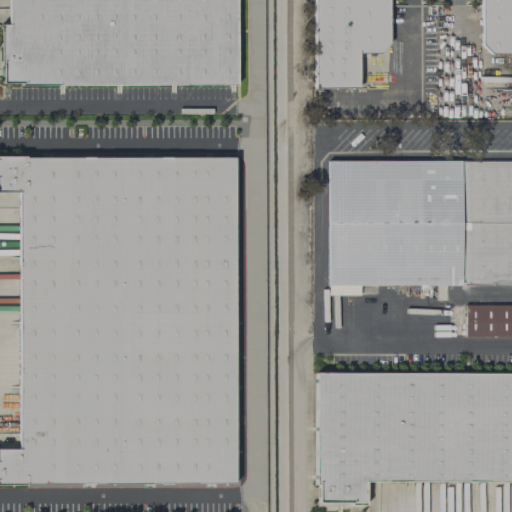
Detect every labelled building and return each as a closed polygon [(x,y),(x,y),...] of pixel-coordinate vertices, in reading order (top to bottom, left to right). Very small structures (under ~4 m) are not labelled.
[(234,0),(234,84),(19,84),(19,82),(1,82),(1,64),(0,64),(0,24),(6,24),(6,0),(234,0)] [(311,0),(386,0),(387,43),(378,52),(356,52),(356,88),(312,88),(311,0)] [(511,0),(511,89),(510,89),(510,53),(489,53),(479,43),(479,0),(511,0)] [(0,156),(23,156),(23,157),(231,157),(232,483),(23,483),(23,484),(0,484),(0,449),(18,449),(17,191),(0,191),(0,156)] [(326,161),(511,161),(511,285),(358,285),(358,295),(326,295),(326,161)] [(511,304),(463,304),(463,336),(511,336),(511,304)] [(313,373),(511,373),(511,482),(363,482),(363,505),(348,505),(348,502),(315,502),(315,484),(313,484),(313,373)] [(335,511),(336,503),(316,503),(315,510),(335,511)]
